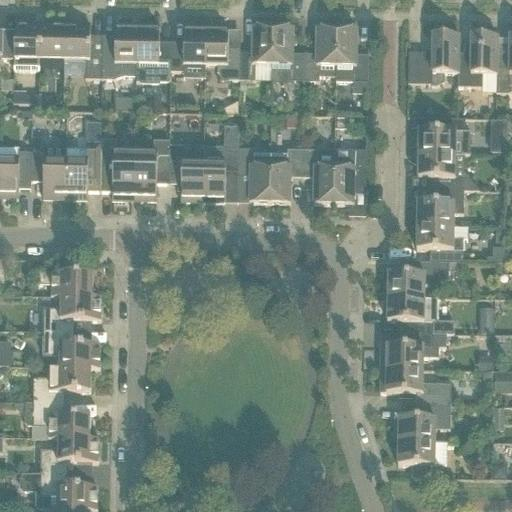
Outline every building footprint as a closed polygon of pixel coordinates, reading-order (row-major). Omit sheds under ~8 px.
[(39,62),(39,26),(14,26),(14,33),(13,69),(37,69),(38,62),(39,62)] [(64,63),(64,27),(39,26),(39,62),(64,63)] [(90,44),(90,27),(64,27),(64,63),(84,63),(84,82),(101,83),(102,44),(90,44)] [(136,68),(137,28),(115,28),(114,45),(102,44),(101,83),(115,83),(122,80),(135,80),(135,68),(136,68)] [(159,46),(159,29),(137,28),(136,68),(135,68),(135,80),(136,80),(136,85),(157,86),(157,83),(170,84),(170,75),(171,46),(159,46)] [(205,69),(205,30),(184,29),(183,46),(171,46),(170,75),(183,75),(183,68),(205,69)] [(227,51),(228,30),(205,30),(205,69),(217,69),(217,76),(219,79),(219,84),(239,84),(239,52),(227,51)] [(271,85),(272,31),(252,30),(252,56),(240,56),(240,52),(239,52),(239,84),(271,85)] [(292,57),(292,31),(272,31),(271,85),(303,85),(304,57),(292,57)] [(13,69),(14,33),(0,32),(0,57),(1,58),(1,62),(13,62),(13,69)] [(335,81),(336,32),(316,32),(316,57),(304,57),(303,85),(319,86),(319,81),(335,81)] [(356,58),(356,32),(336,32),(335,81),(336,81),(336,70),(352,70),(352,86),(368,86),(368,58),(356,58)] [(458,78),(458,38),(432,38),(432,64),(408,63),(407,88),(430,88),(430,90),(436,90),(443,86),(443,78),(457,78),(457,90),(457,78),(458,78)] [(458,64),(459,38),(458,38),(458,78),(457,78),(457,90),(481,91),(482,79),(496,79),(496,78),(497,39),(471,38),(470,65),(458,64)] [(497,65),(497,39),(496,78),(496,79),(496,97),(508,97),(511,95),(511,39),(509,39),(508,65),(497,65)] [(25,98),(25,95),(13,94),(12,107),(38,108),(38,99),(25,98)] [(50,108),(50,99),(38,99),(38,108),(50,108)] [(136,114),(147,114),(147,106),(136,106),(136,114)] [(21,114),(21,122),(32,123),(32,114),(21,114)] [(366,131),(366,120),(334,120),(334,131),(366,131)] [(464,134),(465,122),(439,122),(438,134),(419,134),(418,158),(464,159),(469,159),(470,134),(464,134)] [(203,167),(202,205),(224,206),(225,180),(237,180),(238,152),(238,130),(224,130),(223,151),(223,152),(225,152),(225,167),(203,167)] [(168,188),(169,149),(169,142),(152,142),(152,156),(135,155),(134,165),(133,204),(156,205),(156,188),(168,188)] [(112,204),(133,204),(134,165),(135,155),(116,155),(116,143),(100,143),(100,146),(100,195),(112,196),(112,204)] [(65,164),(64,203),(87,203),(87,195),(100,195),(100,146),(87,146),(87,151),(65,151),(65,164)] [(169,149),(168,188),(181,188),(180,205),(202,205),(203,167),(203,150),(203,149),(187,149),(169,149)] [(253,157),(253,153),(238,152),(237,180),(250,181),(249,206),(269,207),(270,157),(253,157)] [(301,182),(302,154),(286,153),(286,158),(270,157),(269,207),(289,207),(290,181),(301,182)] [(317,157),(317,154),(302,154),(301,182),(314,182),(313,208),(333,208),(334,157),(317,157)] [(334,157),(333,208),(349,208),(353,208),(353,198),(365,199),(366,183),(366,154),(334,154),(334,157)] [(0,201),(18,202),(18,193),(30,193),(30,185),(31,156),(18,156),(18,163),(0,162),(0,201)] [(43,164),(43,156),(31,156),(30,185),(43,186),(43,202),(64,203),(65,164),(43,164)] [(463,182),(464,159),(418,158),(418,182),(438,182),(437,194),(463,195),(479,195),(479,194),(468,182),(463,182)] [(463,218),(463,195),(437,194),(437,206),(417,206),(417,230),(453,230),(453,218),(463,218)] [(453,231),(453,230),(417,230),(416,254),(436,254),(436,266),(462,266),(462,244),(467,244),(467,231),(453,231)] [(496,231),(496,246),(504,246),(505,231),(496,231)] [(462,266),(436,266),(412,265),(412,278),(388,277),(387,301),(437,302),(423,301),(424,288),(438,288),(438,284),(448,284),(448,273),(462,274),(462,266)] [(92,300),(92,277),(35,276),(35,288),(51,288),(50,300),(101,301),(101,300),(92,300)] [(100,325),(101,301),(50,300),(50,301),(59,301),(59,312),(42,312),(42,336),(69,336),(69,324),(100,325)] [(387,301),(387,325),(400,325),(407,325),(407,338),(433,338),(446,338),(453,338),(454,325),(437,325),(437,302),(387,301)] [(480,325),(479,337),(493,338),(494,325),(480,325)] [(69,347),(69,336),(42,336),(42,359),(59,359),(59,369),(48,369),(48,371),(90,373),(99,373),(100,348),(69,347)] [(381,349),(380,373),(422,374),(422,361),(438,361),(438,351),(445,351),(446,338),(433,338),(407,338),(406,349),(399,349),(381,349)] [(491,375),(491,360),(478,360),(478,374),(491,375)] [(90,396),(90,373),(48,371),(48,383),(33,382),(32,406),(59,407),(59,395),(90,396)] [(380,373),(380,397),(398,397),(419,398),(419,410),(450,410),(450,387),(422,387),(422,374),(380,373)] [(511,396),(511,376),(494,377),(494,397),(511,396)] [(58,419),(59,407),(32,406),(32,407),(24,406),(24,426),(27,430),(48,431),(48,442),(57,442),(98,443),(98,442),(89,442),(90,419),(58,419)] [(449,433),(450,410),(419,410),(418,422),(398,421),(398,445),(434,446),(434,433),(449,433)] [(503,421),(503,411),(494,411),(494,421),(503,421)] [(97,467),(98,443),(57,442),(57,455),(41,454),(40,477),(66,478),(66,466),(97,467)] [(434,447),(434,446),(398,445),(398,469),(418,470),(417,482),(444,482),(444,470),(446,470),(446,447),(434,447)] [(505,481),(505,469),(493,469),(493,481),(505,481)] [(66,490),(66,478),(40,477),(40,478),(21,478),(21,482),(19,482),(19,491),(23,495),(35,496),(35,511),(96,511),(97,490),(66,490)]
